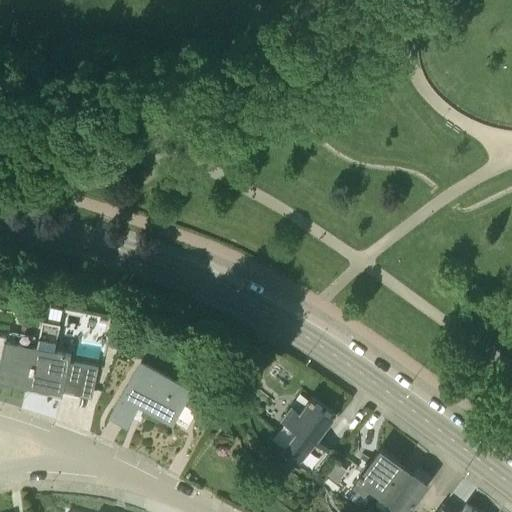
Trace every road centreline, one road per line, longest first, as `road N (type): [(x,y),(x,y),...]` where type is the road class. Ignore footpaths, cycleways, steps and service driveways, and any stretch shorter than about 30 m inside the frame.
road 1 (secondary): [(511,483),(334,356),(223,290),(50,228),(0,220)]
road 2 (residential): [(211,511),(63,447)]
